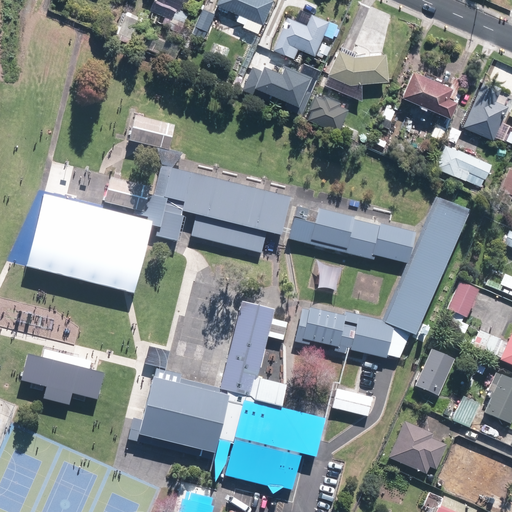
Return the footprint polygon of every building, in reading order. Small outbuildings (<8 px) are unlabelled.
[(217,0),(216,4),(239,14),(236,20),(244,23),(243,26),(259,33),(273,0),(217,0)] [(188,12),(175,7),(168,28),(181,32),(188,12)] [(205,39),(215,13),(203,8),(192,34),(205,39)] [(130,44),(144,14),(137,11),(135,14),(126,10),(114,36),(130,44)] [(277,51),(273,60),(289,67),(298,48),(315,55),(330,22),(311,14),(306,25),(288,16),(272,49),(277,51)] [(156,37),(150,51),(175,61),(181,47),(156,37)] [(385,52),(354,55),(338,48),(327,74),(329,75),(325,84),(362,100),(362,83),(388,80),(385,52)] [(263,93),(276,63),(258,55),(244,85),(263,93)] [(452,86),(413,70),(402,96),(450,116),(456,100),(447,96),(452,86)] [(468,92),(474,79),(464,73),(457,86),(468,92)] [(313,91),(316,82),(307,79),(304,87),(313,91)] [(496,100),(501,87),(482,79),(462,126),(493,139),(508,105),(496,100)] [(296,111),(304,91),(289,85),(280,105),(296,111)] [(395,110),(386,107),(382,117),(391,120),(395,110)] [(175,126),(137,117),(130,141),(169,151),(175,126)] [(511,126),(504,123),(498,138),(511,144),(511,126)] [(439,144),(445,129),(435,125),(429,140),(439,144)] [(490,163),(448,148),(440,170),(482,185),(490,163)] [(112,178),(106,202),(136,210),(134,215),(148,218),(146,226),(157,228),(155,237),(180,243),(187,217),(182,216),(183,212),(196,215),(191,236),(262,254),(268,233),(282,237),(292,198),(161,165),(153,196),(149,195),(151,188),(112,178)] [(511,193),(511,167),(510,167),(501,189),(511,193)] [(436,198),(383,321),(415,335),(469,212),(436,198)] [(316,224),(294,219),(289,240),(374,260),(375,255),(406,262),(413,231),(319,210),(316,224)] [(511,232),(509,231),(502,245),(511,249),(511,232)] [(335,290),(339,268),(321,265),(317,287),(335,290)] [(511,276),(505,274),(500,285),(511,290),(511,276)] [(361,275),(356,295),(377,301),(382,280),(361,275)] [(479,291),(460,282),(447,309),(467,318),(479,291)] [(511,315),(511,305),(482,292),(477,303),(488,308),(479,327),(502,338),(511,315)] [(156,368),(139,434),(216,453),(219,440),(233,443),(225,476),(292,492),(301,453),(316,457),(325,419),(281,408),(287,384),(258,377),(268,337),(283,341),(287,323),(273,319),(275,311),(242,302),(220,388),(181,379),(182,374),(156,368)] [(393,326),(304,306),(295,343),(309,346),(310,341),(386,359),(393,326)] [(511,331),(499,360),(511,365),(511,331)] [(149,346),(145,364),(166,369),(170,351),(149,346)] [(439,396),(453,362),(430,352),(415,386),(439,396)] [(27,353),(20,378),(46,385),(44,394),(69,401),(72,390),(97,397),(104,373),(27,353)] [(511,379),(496,372),(488,391),(491,392),(488,398),(490,399),(484,412),(511,424),(511,421),(511,379)] [(373,399),(336,390),(332,407),(368,416),(373,399)] [(451,391),(442,412),(454,417),(453,420),(469,427),(480,403),(451,391)] [(433,434),(403,421),(387,458),(426,475),(429,467),(436,470),(447,445),(431,438),(433,434)] [(506,460),(464,442),(443,488),(484,505),(489,494),(491,495),(506,460)] [(476,511),(477,511),(444,496),(438,508),(437,508),(435,511),(476,511)] [(212,511),(214,507),(184,500),(180,511),(212,511)]
